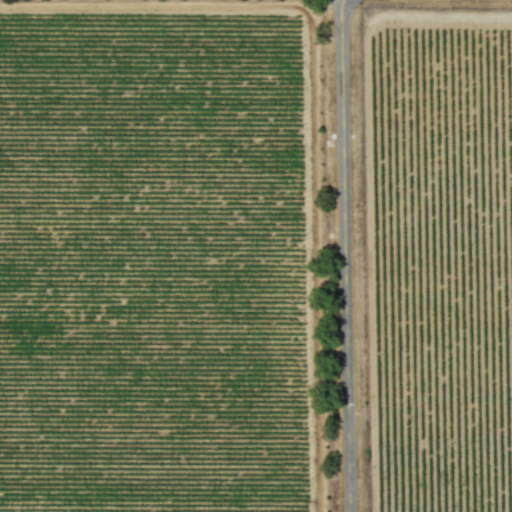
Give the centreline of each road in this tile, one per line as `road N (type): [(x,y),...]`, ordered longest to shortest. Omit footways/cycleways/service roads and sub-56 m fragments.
road 1 (track): [(0,4),(274,2),(304,10),(315,511)]
road 2 (tertiary): [(342,0),(351,511)]
